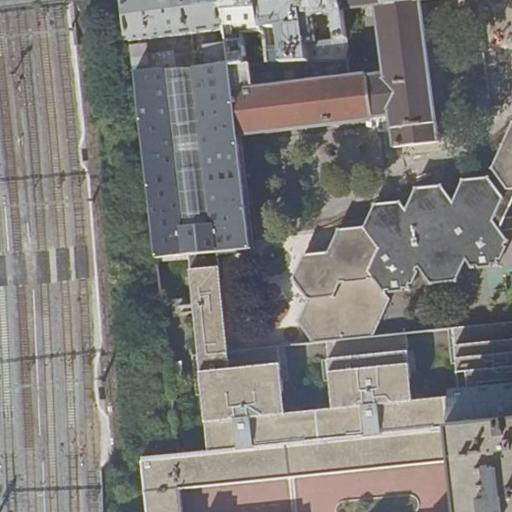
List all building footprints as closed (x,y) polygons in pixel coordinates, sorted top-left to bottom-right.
[(145,40),(227,29),(224,0),(126,0),(136,75),(149,73),(146,55),(144,50),(143,46),(145,46),(145,40)] [(224,0),(227,29),(229,42),(230,52),(245,51),(245,36),(265,34),(260,0),(224,0)] [(425,0),(341,0),(343,10),(378,6),(386,75),(352,79),(348,60),(309,62),(268,64),(231,65),(239,136),(391,119),(395,149),(441,143),(424,0),(425,0)] [(266,48),(268,64),(309,62),(300,0),(260,0),(265,34),(266,48)] [(343,10),(341,0),(300,0),(309,62),(348,60),(349,60),(343,10)] [(207,67),(231,64),(230,52),(229,42),(204,46),(207,67)] [(239,136),(231,65),(231,64),(207,67),(174,70),(172,52),(146,55),(149,73),(136,75),(156,258),(186,255),(215,253),(251,249),(239,136)] [(511,122),(511,123),(489,170),(490,172),(481,178),(480,177),(457,179),(444,204),(431,186),(406,188),(396,211),(389,203),(367,205),(356,228),(331,230),(321,253),(297,255),(286,279),(301,299),(290,322),(306,344),(325,342),(364,338),(381,300),(375,292),(401,289),(410,267),(422,283),(447,281),(457,259),(463,268),(488,265),(499,241),(492,233),(511,230),(511,122)] [(186,255),(209,454),(236,451),(226,352),(228,352),(215,253),(186,255)] [(511,422),(511,323),(454,329),(460,396),(412,401),(406,334),(364,338),(325,342),(330,409),(283,414),(276,347),(228,352),(226,352),(236,451),(511,422)] [(169,366),(170,378),(182,377),(180,364),(169,366)] [(174,408),(180,457),(186,456),(181,408),(174,408)] [(511,511),(511,422),(236,451),(209,454),(186,456),(180,457),(144,461),(148,511),(511,511)]
